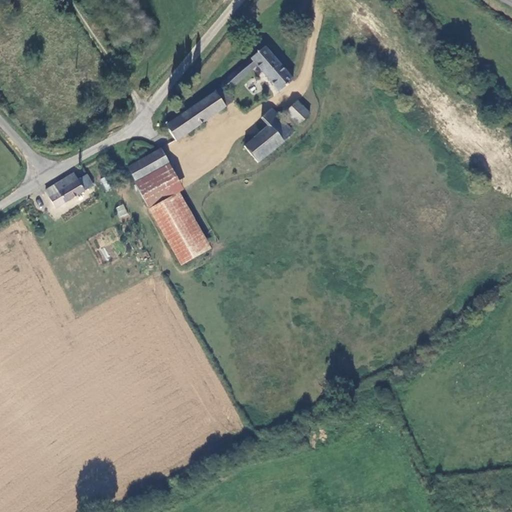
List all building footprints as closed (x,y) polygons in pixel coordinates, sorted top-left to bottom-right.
[(277,95),(292,84),(264,49),(229,77),(235,86),(256,67),(277,95)] [(226,94),(235,86),(229,77),(219,86),(220,89),(165,128),(174,143),(232,103),(226,94)] [(286,115),(297,127),(308,117),(298,105),(286,115)] [(273,110),(261,120),(267,129),(280,146),(294,135),(292,132),(281,120),(273,110)] [(286,115),(281,120),(292,132),(297,127),(286,115)] [(256,166),(280,146),(267,129),(243,149),(256,166)] [(159,151),(126,169),(135,185),(168,166),(159,151)] [(181,190),(168,166),(135,185),(148,209),(174,194),(181,190)] [(75,181),(73,175),(45,193),(54,209),(91,188),(84,176),(75,181)] [(208,254),(174,194),(148,209),(182,269),(208,254)] [(123,204),(115,207),(119,217),(127,214),(123,204)]
